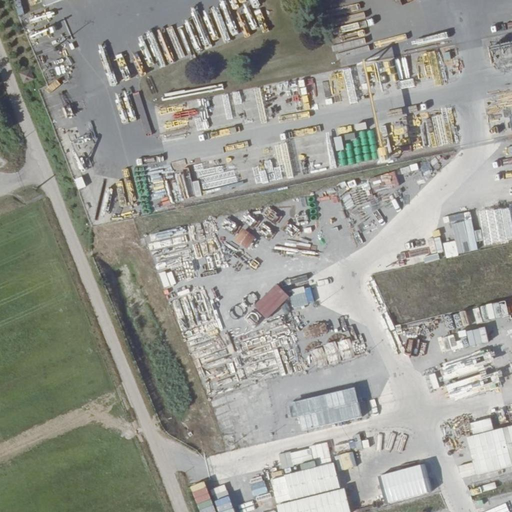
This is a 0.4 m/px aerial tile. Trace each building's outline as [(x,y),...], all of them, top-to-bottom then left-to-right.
[(68,0),(45,0),(46,3),(48,8),(68,0)] [(425,57),(438,54),(437,48),(423,51),(425,57)] [(37,67),(34,58),(26,62),(29,70),(37,67)] [(20,71),(20,79),(32,79),(31,70),(20,71)] [(156,108),(158,122),(170,121),(168,107),(156,108)] [(394,171),(370,178),(374,192),(398,184),(394,171)] [(78,189),(84,186),(81,177),(74,180),(78,189)] [(237,211),(240,242),(275,238),(272,208),(237,211)] [(225,332),(239,326),(227,300),(180,320),(192,347),(225,333),(225,332)] [(323,334),(335,330),(334,325),(322,328),(323,334)] [(313,428),(343,423),(341,410),(311,415),(313,428)] [(306,416),(298,417),(301,432),(308,431),(306,416)] [(399,479),(382,483),(386,504),(403,501),(399,479)]
